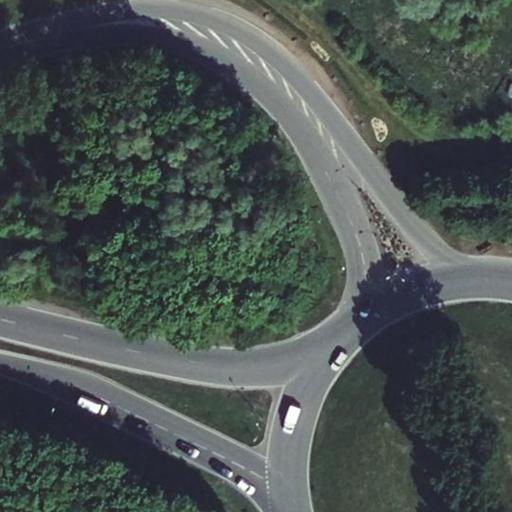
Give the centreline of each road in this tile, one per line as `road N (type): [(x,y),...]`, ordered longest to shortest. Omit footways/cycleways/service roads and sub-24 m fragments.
road 1 (secondary): [(491,278),(440,256),(302,81),(217,20),(132,7),(0,47)]
road 2 (secondary): [(0,47),(109,33),(172,38),(204,49),(269,93),(320,158),(352,226),(363,275),(351,329)]
road 3 (trunk): [(333,347),(289,364),(222,366),(0,318)]
road 4 (trunk): [(0,362),(207,448),(255,478),(286,511)]
road 5 (primary): [(333,347),(297,413),(288,463),(292,511)]
road 6 (primary): [(491,278),(416,289),(351,329)]
